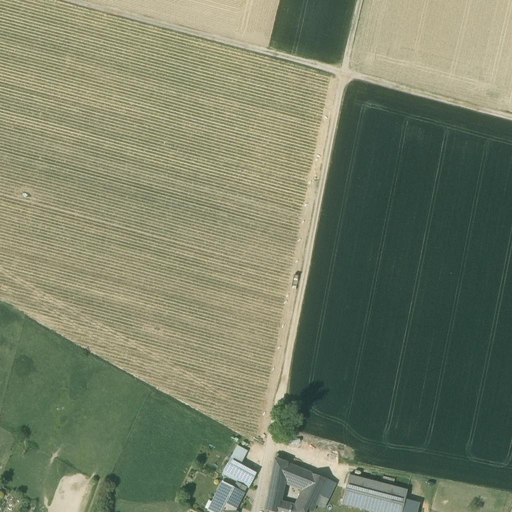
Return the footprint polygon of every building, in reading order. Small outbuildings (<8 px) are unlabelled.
[(254,477),(229,459),(221,474),(248,488),(254,477)] [(327,479),(311,474),(295,467),(274,459),(270,480),(283,482),(283,481),(302,489),(298,498),(315,505),(315,504),(323,508),(327,499),(319,495),(327,479)] [(401,511),(407,490),(349,475),(341,504),(371,511),(401,511)] [(327,479),(319,495),(327,499),(335,482),(327,479)] [(283,482),(270,480),(268,489),(280,491),(281,492),(283,482)] [(233,488),(222,483),(214,499),(219,502),(213,511),(234,511),(243,493),(233,488)] [(246,488),(236,483),(233,488),(243,493),(246,488)] [(280,491),(268,489),(267,496),(278,498),(280,491)] [(278,498),(267,496),(264,510),(271,511),(298,511),(300,509),(295,508),(295,507),(294,507),(277,503),(278,498)] [(315,505),(298,498),(294,507),(295,507),(295,508),(300,509),(298,511),(305,511),(307,510),(312,511),(315,505)]
